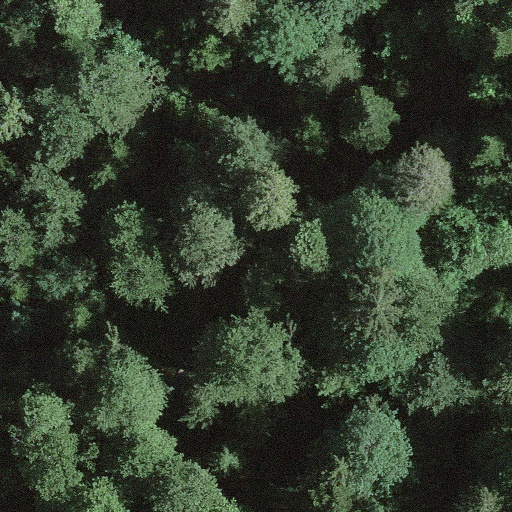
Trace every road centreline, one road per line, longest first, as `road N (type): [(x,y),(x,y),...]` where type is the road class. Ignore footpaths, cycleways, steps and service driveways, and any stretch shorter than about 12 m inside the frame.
road 1 (track): [(222,511),(511,298)]
road 2 (track): [(434,511),(511,337)]
